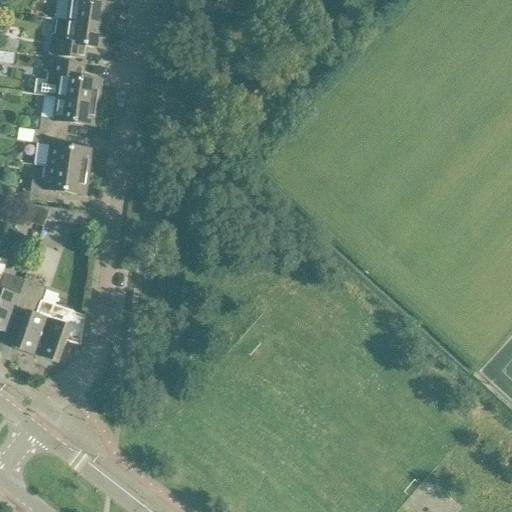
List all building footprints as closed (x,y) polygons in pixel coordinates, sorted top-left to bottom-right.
[(67,0),(70,0),(67,22),(109,28),(112,5),(86,1),(86,0),(67,0)] [(52,36),(50,54),(78,58),(86,60),(88,48),(106,50),(109,28),(67,22),(57,20),(55,36),(52,36)] [(0,41),(0,53),(8,54),(9,43),(0,41)] [(38,81),(36,96),(44,97),(56,98),(98,104),(101,82),(83,79),(85,67),(76,66),(48,62),(46,82),(38,81)] [(41,118),(39,131),(67,135),(68,123),(95,127),(98,104),(56,98),(53,120),(41,118)] [(34,166),(46,167),(88,173),(91,151),(65,147),(67,135),(39,131),(35,130),(33,144),(37,144),(34,166)] [(85,196),(88,173),(46,167),(45,180),(32,178),(29,200),(57,204),(59,192),(85,196)] [(1,188),(0,195),(0,200),(13,202),(15,190),(1,188)] [(1,201),(0,204),(0,221),(6,224),(13,203),(1,201)] [(45,221),(65,223),(66,211),(49,208),(45,221)] [(65,223),(94,227),(96,215),(66,211),(65,223)] [(0,331),(6,334),(11,323),(10,322),(20,294),(24,281),(4,274),(4,276),(0,274),(0,331)] [(10,322),(11,323),(22,327),(14,349),(35,356),(53,306),(41,302),(41,301),(45,289),(24,281),(20,294),(10,322)] [(53,306),(35,356),(57,364),(65,341),(80,346),(84,316),(53,306)] [(115,406),(104,405),(102,416),(113,417),(115,406)]
